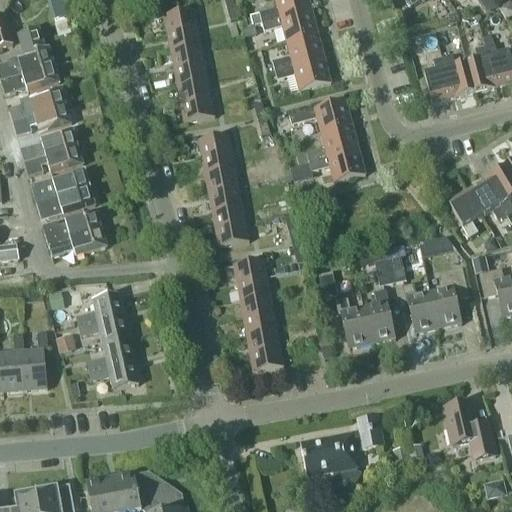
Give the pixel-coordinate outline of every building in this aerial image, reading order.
[(231,0),(226,0),(224,1),(226,9),(234,6),(231,0)] [(274,0),(277,12),(259,16),(261,26),(311,13),(307,0),(274,0)] [(403,0),(410,10),(424,0),(403,0)] [(499,10),(491,0),(488,0),(481,6),(486,14),(499,10)] [(499,9),(505,21),(511,17),(511,10),(509,4),(499,9)] [(234,6),(226,9),(228,16),(236,14),(234,6)] [(261,26),(262,26),(264,35),(282,30),(286,45),(317,37),(311,13),(261,26)] [(163,19),(167,37),(197,32),(194,14),(163,19)] [(238,22),(236,14),(228,16),(230,24),(238,22)] [(259,16),(250,19),(252,28),(261,26),(259,16)] [(0,52),(13,49),(4,18),(0,18),(0,52)] [(384,35),(398,31),(395,21),(382,25),(384,35)] [(242,33),(244,42),(257,38),(255,29),(242,33)] [(54,68),(48,50),(44,52),(38,32),(18,38),(24,58),(17,60),(19,68),(12,70),(11,66),(0,69),(0,83),(0,84),(54,68)] [(201,49),(197,32),(167,37),(170,55),(201,49)] [(272,65),(274,74),(324,62),(317,37),(286,45),(290,61),(272,65)] [(490,37),(483,39),(486,50),(493,48),(490,37)] [(484,50),(495,91),(496,91),(496,90),(511,86),(511,67),(509,56),(497,59),(494,48),(493,48),(486,50),(484,50)] [(204,67),(201,49),(170,55),(174,73),(204,67)] [(478,64),(466,67),(474,97),(495,91),(484,50),(475,53),(478,64)] [(452,59),(442,61),(453,102),(474,97),(466,67),(455,70),(452,59)] [(453,102),(442,61),(433,64),(436,75),(424,78),(432,107),(453,102)] [(324,62),(274,74),(277,84),(295,79),(299,95),(330,87),(324,62)] [(207,85),(204,67),(174,73),(177,90),(207,85)] [(54,68),(0,84),(4,99),(16,95),(15,92),(25,89),(27,96),(59,86),(54,68)] [(211,102),(207,85),(177,90),(180,108),(211,102)] [(29,100),(21,103),(22,107),(8,111),(12,125),(66,109),(60,91),(29,100)] [(211,102),(180,108),(184,126),(214,121),(211,102)] [(316,122),(320,137),(352,129),(345,104),(296,117),(296,118),(289,120),(291,128),(316,122)] [(255,116),(263,113),(261,106),(253,108),(255,116)] [(66,109),(12,125),(16,139),(31,134),(29,129),(36,127),(39,136),(71,127),(66,109)] [(263,113),(255,116),(257,123),(265,121),(263,113)] [(265,121),(257,123),(260,131),(267,129),(265,121)] [(269,137),(267,129),(260,131),(262,139),(269,137)] [(358,153),(352,129),(320,137),(324,152),(306,157),(309,166),(358,153)] [(48,167),(51,178),(83,168),(72,132),(41,141),(43,149),(32,152),(31,149),(20,152),(28,180),(43,176),(41,169),(48,167)] [(198,144),(201,162),(232,156),(229,138),(198,144)] [(358,153),(309,166),(309,167),(311,175),(329,171),(333,187),(365,178),(358,153)] [(235,174),(232,156),(201,162),(205,180),(235,174)] [(305,156),(296,158),(298,169),(308,167),(305,156)] [(511,165),(503,171),(511,186),(511,165)] [(301,169),(289,172),(292,180),(311,175),(309,167),(301,169)] [(506,219),(508,218),(511,224),(511,223),(511,208),(509,204),(511,202),(511,186),(503,171),(484,183),(485,183),(506,219)] [(30,189),(32,196),(35,207),(89,191),(84,173),(52,182),(30,189)] [(239,192),(235,174),(205,180),(208,197),(239,192)] [(484,183),(466,194),(482,220),(492,214),(497,224),(506,219),(485,183),(484,183)] [(40,225),(55,221),(95,209),(89,191),(35,207),(40,225)] [(242,209),(239,192),(208,197),(211,215),(242,209)] [(472,226),(482,220),(466,194),(447,205),(469,241),(478,236),(472,226)] [(245,227),(242,209),(211,215),(215,233),(245,227)] [(42,230),(48,248),(101,232),(96,214),(65,223),(66,229),(59,232),(57,226),(42,230)] [(286,229),(294,227),(292,219),(284,221),(286,229)] [(245,227),(215,233),(218,251),(249,245),(245,227)] [(294,227),(286,229),(289,237),(296,234),(294,227)] [(101,232),(48,248),(52,262),(64,258),(63,254),(72,251),(75,260),(107,250),(107,249),(106,249),(101,232)] [(296,234),(289,237),(291,244),(299,242),(296,234)] [(445,240),(422,245),(425,260),(456,254),(445,240)] [(299,242),(291,244),(293,252),(301,250),(299,242)] [(486,256),(490,254),(497,252),(492,242),(486,244),(484,250),(486,255),(486,256)] [(0,265),(18,263),(16,249),(0,251),(0,265)] [(301,250),(293,252),(295,260),(303,258),(301,250)] [(403,250),(385,254),(387,263),(400,261),(405,259),(403,250)] [(305,265),(303,258),(295,260),(297,268),(303,266),(305,265)] [(485,260),(471,263),(475,280),(479,279),(478,278),(489,276),(485,260)] [(387,263),(393,287),(406,284),(400,261),(387,263)] [(233,268),(236,287),(267,281),(264,263),(233,268)] [(379,290),(393,287),(387,263),(374,266),(379,290)] [(303,266),(297,268),(299,275),(305,273),(303,266)] [(429,296),(438,333),(461,328),(455,304),(468,301),(462,272),(439,277),(443,293),(429,296)] [(489,276),(478,278),(479,279),(484,302),(497,299),(502,322),(511,319),(511,280),(503,283),(501,273),(489,276)] [(324,303),(337,300),(332,276),(318,279),(324,303)] [(270,299),(267,281),(236,287),(240,304),(270,299)] [(415,338),(438,333),(429,296),(416,299),(413,287),(402,290),(404,303),(406,302),(415,338)] [(363,311),(372,348),(395,343),(387,307),(388,306),(385,293),(374,296),(376,308),(363,311)] [(60,297),(48,300),(51,311),(63,308),(60,297)] [(76,321),(78,331),(123,321),(117,298),(92,304),(95,317),(76,321)] [(273,317),(270,299),(240,304),(243,322),(273,317)] [(372,348),(363,311),(350,314),(347,302),(335,305),(338,318),(340,317),(349,353),(372,348)] [(277,334),(273,317),(243,322),(246,340),(277,334)] [(128,343),(123,321),(78,331),(80,341),(100,336),(103,349),(128,343)] [(326,340),(323,332),(316,334),(318,342),(326,340)] [(280,352),(277,334),(246,340),(250,358),(280,352)] [(19,355),(22,395),(47,393),(44,353),(48,353),(46,336),(37,337),(38,353),(24,354),(19,355)] [(14,355),(0,356),(0,396),(22,395),(19,355),(24,354),(22,338),(13,339),(14,355)] [(69,340),(57,343),(60,356),(72,353),(69,340)] [(328,348),(326,340),(318,342),(320,350),(328,348)] [(133,365),(128,343),(103,349),(106,362),(86,366),(88,375),(133,365)] [(330,356),(328,348),(320,350),(322,358),(330,356)] [(280,352),(250,358),(253,376),(283,370),(280,352)] [(330,356),(322,358),(324,365),(332,363),(330,356)] [(133,365),(88,375),(90,385),(110,381),(113,394),(138,388),(133,365)] [(495,461),(494,454),(487,426),(476,428),(470,405),(444,411),(452,450),(470,446),(475,466),(495,461)] [(382,447),(376,418),(356,422),(359,437),(351,439),(351,436),(300,447),(306,476),(329,471),(330,476),(333,475),(334,479),(332,479),(327,487),(346,500),(361,477),(358,474),(357,475),(356,470),(358,470),(354,452),(362,450),(362,451),(382,447)] [(425,464),(422,449),(408,452),(411,466),(425,464)] [(411,468),(407,451),(392,454),(395,471),(411,468)] [(186,511),(187,511),(185,511),(182,497),(148,475),(134,478),(134,475),(85,485),(90,511),(186,511)] [(485,488),(488,501),(505,497),(502,485),(485,488)] [(73,511),(69,488),(36,494),(36,493),(35,493),(35,495),(14,499),(16,511),(73,511)]
